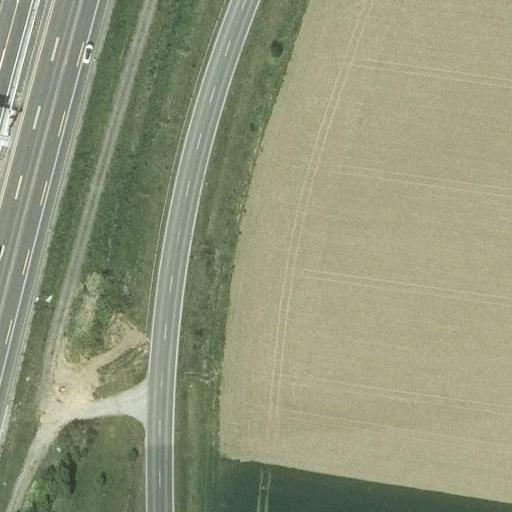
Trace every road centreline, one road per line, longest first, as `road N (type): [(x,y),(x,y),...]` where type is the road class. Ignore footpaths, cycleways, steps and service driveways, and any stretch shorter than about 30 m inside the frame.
road 1 (tertiary): [(247,0),(203,123),(165,312),(158,511)]
road 2 (motorway): [(0,314),(73,0)]
